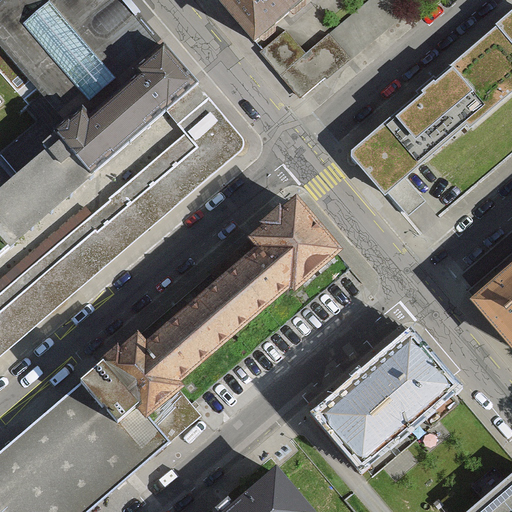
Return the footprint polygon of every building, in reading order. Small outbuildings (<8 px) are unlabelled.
[(121,0),(0,0),(0,64),(65,141),(0,195),(0,361),(249,153),(192,84),(121,0)] [(326,0),(216,0),(205,10),(252,65),(262,57),(288,34),(326,0)] [(395,0),(365,0),(325,34),(347,60),(405,11),(395,0)] [(471,139),(511,104),(511,20),(347,161),(385,205),(392,199),(409,219),(426,205),(408,184),(467,134),(471,139)] [(288,34),(262,57),(298,100),(347,60),(325,34),(303,52),(288,34)] [(298,305),(341,270),(299,219),(274,240),(249,260),(256,269),(148,359),(139,348),(120,363),(102,378),(149,435),(186,404),(178,395),(293,299),(298,305)] [(511,274),(505,281),(471,309),(511,357),(511,274)] [(454,389),(410,339),(320,418),(364,468),(454,389)] [(149,435),(102,378),(0,461),(0,511),(98,511),(167,455),(149,435)] [(309,511),(278,474),(232,511),(309,511)] [(511,511),(511,481),(475,511),(511,511)]
